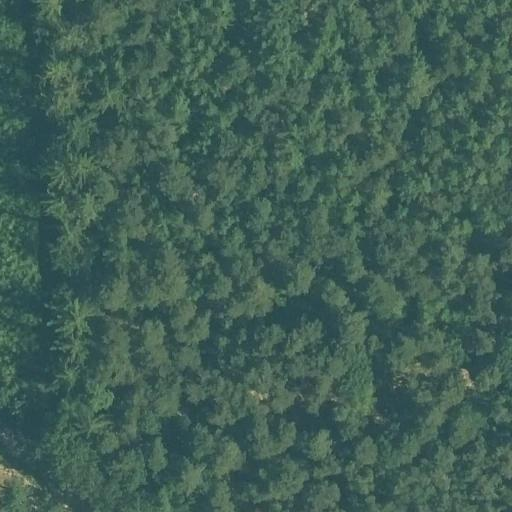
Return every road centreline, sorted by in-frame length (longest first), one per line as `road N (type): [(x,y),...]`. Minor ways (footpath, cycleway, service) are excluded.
road 1 (track): [(511,355),(448,365),(94,461),(62,480),(62,511)]
road 2 (track): [(19,0),(49,165),(54,474)]
road 3 (unclassified): [(102,511),(0,429)]
